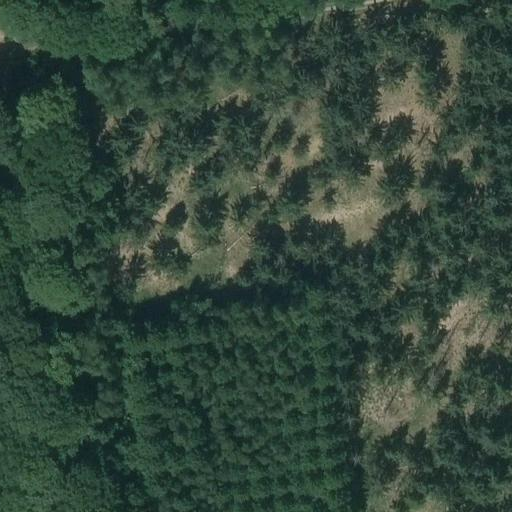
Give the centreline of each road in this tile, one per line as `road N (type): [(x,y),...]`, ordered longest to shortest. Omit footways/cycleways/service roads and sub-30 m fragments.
road 1 (track): [(0,138),(55,511)]
road 2 (track): [(311,0),(0,42)]
